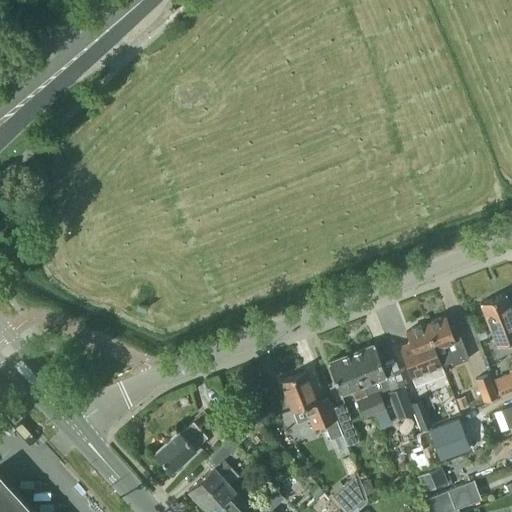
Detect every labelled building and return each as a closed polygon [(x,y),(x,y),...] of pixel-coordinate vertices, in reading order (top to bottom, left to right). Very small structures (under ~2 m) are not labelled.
[(511,315),(503,294),(478,304),(495,348),(511,341),(511,315)] [(446,317),(426,324),(442,365),(451,362),(453,365),(469,359),(457,327),(451,329),(446,317)] [(411,377),(442,365),(426,324),(407,332),(414,352),(405,355),(404,355),(403,355),(411,377)] [(487,336),(485,330),(477,332),(479,339),(487,336)] [(373,344),(351,353),(375,413),(379,422),(390,418),(375,380),(386,375),(373,344)] [(375,413),(351,353),(328,362),(341,393),(352,389),(363,417),(375,413)] [(511,369),(494,376),(501,394),(511,389),(511,369)] [(312,429),(326,424),(336,449),(340,448),(343,455),(350,452),(347,445),(359,440),(344,403),(331,407),(327,397),(317,401),(305,371),(281,381),(293,411),(304,407),(312,429)] [(488,373),(474,379),(482,401),(497,395),(488,373)] [(398,419),(415,412),(404,384),(387,391),(398,419)] [(433,424),(420,392),(410,396),(423,428),(433,424)] [(457,398),(460,408),(469,405),(465,395),(457,398)] [(210,420),(229,439),(232,436),(245,424),(227,404),(210,420)] [(511,435),(511,405),(500,410),(507,428),(509,427),(511,435)] [(421,427),(415,412),(401,418),(407,432),(421,427)] [(254,413),(245,422),(250,427),(259,428),(264,424),(254,413)] [(470,449),(459,417),(429,428),(440,459),(470,449)] [(195,447),(208,435),(194,419),(181,431),(179,430),(155,452),(172,470),(196,448),(195,447)] [(431,465),(430,462),(418,433),(413,434),(408,461),(413,472),(431,465)] [(188,488),(204,505),(230,482),(239,474),(225,458),(240,445),(232,436),(206,460),(212,467),(188,488)] [(310,475),(301,465),(292,474),(296,479),(305,479),(310,475)] [(439,466),(419,475),(425,490),(446,481),(439,466)] [(0,511),(37,511),(0,471),(0,511)] [(345,511),(352,511),(368,498),(359,473),(332,497),(345,511)] [(473,479),(425,498),(430,511),(443,511),(458,506),(451,490),(474,482),(473,479)] [(230,482),(204,505),(209,511),(230,511),(254,491),(247,483),(238,491),(230,482)] [(273,511),(271,510),(284,498),(275,488),(252,509),(254,511),(273,511)]
